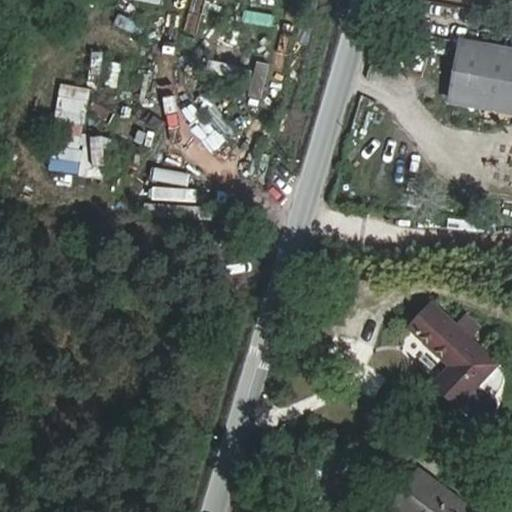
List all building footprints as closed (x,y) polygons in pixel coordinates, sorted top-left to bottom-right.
[(192,0),(188,17),(173,14),(162,65),(178,68),(186,31),(199,33),(205,0),(192,0)] [(244,23),(269,28),(272,14),(246,9),(244,23)] [(447,92),(511,107),(511,42),(462,31),(447,92)] [(252,79),(256,51),(219,46),(215,74),(252,79)] [(108,179),(118,112),(91,108),(94,84),(92,84),(96,56),(68,51),(51,171),(108,179)] [(111,61),(108,85),(119,87),(123,63),(111,61)] [(126,132),(158,134),(159,119),(127,116),(126,132)] [(217,219),(218,207),(151,203),(150,215),(217,219)] [(431,312),(423,304),(401,325),(409,333),(431,312)] [(474,336),(483,326),(464,311),(455,321),(474,336)] [(470,383),(486,368),(431,312),(409,333),(442,365),(428,378),(452,403),(447,407),(469,428),(482,415),(479,412),(489,402),(470,383)] [(389,494),(413,511),(470,511),(478,502),(417,457),(389,494)]
